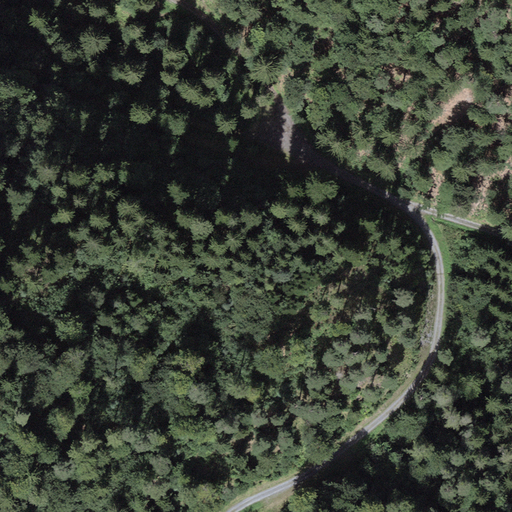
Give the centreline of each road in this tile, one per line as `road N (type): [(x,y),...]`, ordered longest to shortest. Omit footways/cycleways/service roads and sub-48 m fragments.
road 1 (track): [(511,241),(414,209),(322,163),(233,49),(201,15),(173,0)]
road 2 (track): [(414,209),(438,259),(431,361),(350,447),(234,511)]
road 3 (track): [(0,72),(241,157),(322,163)]
road 4 (track): [(0,31),(205,127),(295,132)]
road 5 (track): [(97,0),(176,36),(237,91),(276,104)]
